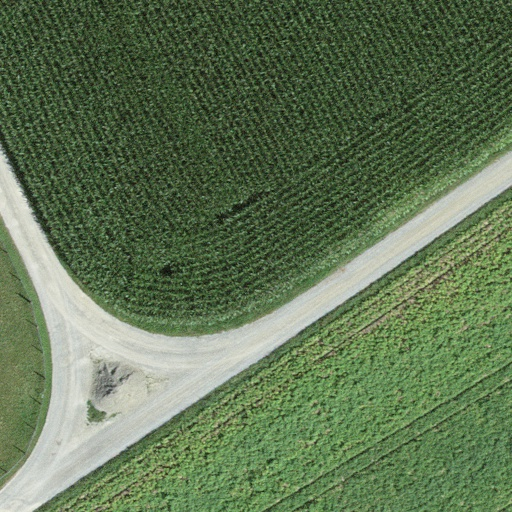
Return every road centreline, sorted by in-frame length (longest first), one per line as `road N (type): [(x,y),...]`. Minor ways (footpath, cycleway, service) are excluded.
road 1 (track): [(0,119),(162,414),(33,511)]
road 2 (track): [(162,414),(511,159)]
